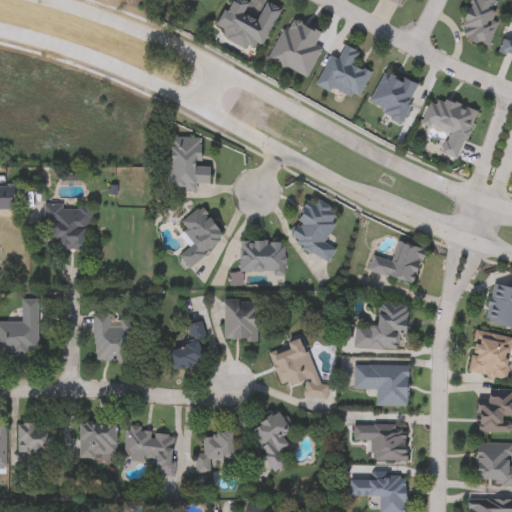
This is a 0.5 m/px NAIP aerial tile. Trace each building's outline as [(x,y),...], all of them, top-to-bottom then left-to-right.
[(265,3),(279,9),(260,53),(215,34),(229,0),(244,0),(249,2),(244,14),(257,20),(265,3)] [(460,41),(472,0),(495,0),(494,5),(503,8),(490,50),(460,41)] [(511,58),(498,53),(511,14),(511,58)] [(320,49),(307,78),(268,60),(287,18),(320,33),(314,46),(320,49)] [(329,55),(338,59),(344,46),(359,53),(353,65),(370,73),(356,101),(317,83),(329,55)] [(367,104),(387,67),(420,85),(400,122),(367,104)] [(448,133),(422,125),(430,96),(475,110),(460,159),(442,154),(448,133)] [(196,190),(170,190),(171,138),(201,138),(201,167),(210,167),(210,185),(196,185),(196,190)] [(339,213),(325,241),(335,247),(328,261),(287,241),(308,198),(339,213)] [(90,208),(89,250),(52,250),(52,223),(43,223),(43,204),(62,204),(62,207),(90,208)] [(225,235),(190,269),(178,257),(194,241),(179,226),(198,207),(225,235)] [(284,274),(240,274),(240,242),(284,242),(284,274)] [(372,256),(391,261),(397,242),(424,250),(414,286),(368,273),(372,256)] [(511,329),(484,323),(492,283),(511,286),(511,329)] [(37,300),(37,356),(0,356),(0,323),(21,323),(21,300),(37,300)] [(224,300),(259,301),(258,342),(223,341),(224,300)] [(353,347),(355,325),(376,328),(378,303),(409,306),(405,336),(399,335),(397,352),(353,347)] [(94,363),(93,315),(110,314),(111,321),(133,321),(134,362),(94,363)] [(173,371),(167,350),(191,345),(186,326),(201,323),(205,338),(198,340),(204,363),(173,371)] [(467,373),(474,332),(511,337),(511,344),(506,380),(467,373)] [(301,382),(281,389),(268,350),(303,339),(319,387),(324,385),(328,395),(308,402),(301,382)] [(354,390),(354,365),(408,366),(408,407),(376,407),(376,390),(354,390)] [(511,417),(511,433),(477,432),(478,389),(511,390),(511,417)] [(279,454),(287,464),(278,472),(248,435),(278,412),(293,431),(283,439),(289,446),(279,454)] [(116,458),(79,457),(79,424),(116,424),(116,458)] [(407,462),(370,462),(370,443),(353,443),(353,425),(407,424),(407,462)] [(56,425),(56,455),(18,456),(17,425),(56,425)] [(124,456),(126,429),(174,433),(171,478),(154,476),(156,459),(124,456)] [(233,435),(233,460),(210,460),(210,474),(197,474),(197,435),(233,435)] [(511,485),(476,485),(477,444),(511,444),(511,485)] [(378,511),(379,498),(350,498),(350,476),(405,477),(404,511),(378,511)] [(466,511),(467,496),(511,496),(511,511),(466,511)]
